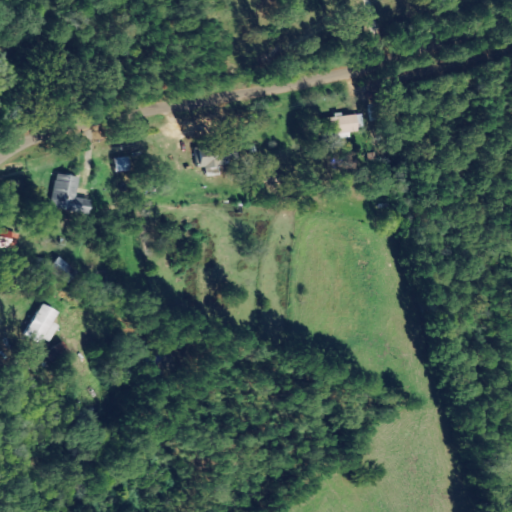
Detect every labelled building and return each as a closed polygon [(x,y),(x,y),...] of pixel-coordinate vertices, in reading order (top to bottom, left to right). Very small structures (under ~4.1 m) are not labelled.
[(360,130),(358,114),(328,119),(330,135),(360,130)] [(359,115),(360,129),(367,129),(366,115),(359,115)] [(199,169),(210,167),(210,168),(230,166),(228,146),(197,149),(199,169)] [(116,158),(116,172),(131,172),(130,157),(116,158)] [(80,178),(57,174),(52,209),(89,214),(91,200),(77,199),(80,178)] [(0,247),(16,251),(20,233),(0,229),(0,247)] [(59,312),(41,304),(28,336),(50,345),(59,326),(54,323),(59,312)] [(46,352),(54,368),(72,359),(64,343),(46,352)]
